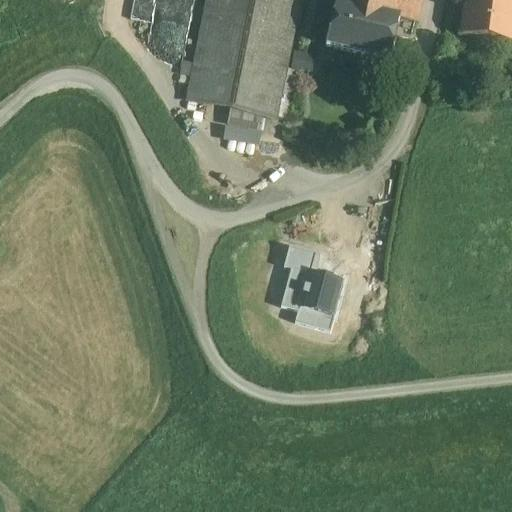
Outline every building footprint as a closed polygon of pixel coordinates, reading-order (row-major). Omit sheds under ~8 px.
[(206,0),(186,102),(231,111),(228,127),(257,133),(260,117),(276,120),(300,0),(341,0),(341,4),(393,17),(397,0),(206,0)] [(421,0),(397,0),(393,17),(399,18),(398,19),(416,24),(421,0)] [(511,0),(463,0),(459,36),(511,42),(511,0)] [(341,4),(336,3),(325,47),(328,48),(389,62),(398,19),(399,18),(393,17),(341,4)] [(309,56),(294,54),(291,69),(306,71),(309,56)] [(376,283),(358,284),(359,331),(359,335),(378,335),(376,283)] [(358,289),(316,290),(316,305),(317,327),(340,327),(340,332),(359,331),(358,289)] [(316,305),(285,307),(286,329),(317,327),(316,305)]
